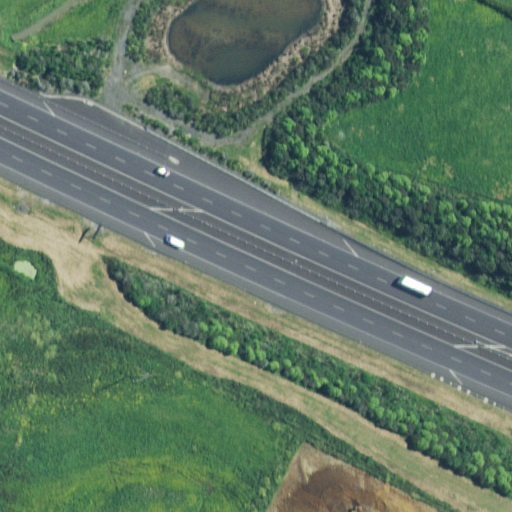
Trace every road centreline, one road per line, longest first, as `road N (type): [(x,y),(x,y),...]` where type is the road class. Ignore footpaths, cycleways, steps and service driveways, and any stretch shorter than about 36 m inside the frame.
road 1 (motorway): [(511,375),(0,149)]
road 2 (motorway): [(0,103),(511,328)]
road 3 (track): [(375,0),(367,32),(250,137),(221,140),(188,128)]
road 4 (track): [(102,119),(120,63),(122,17),(138,0)]
